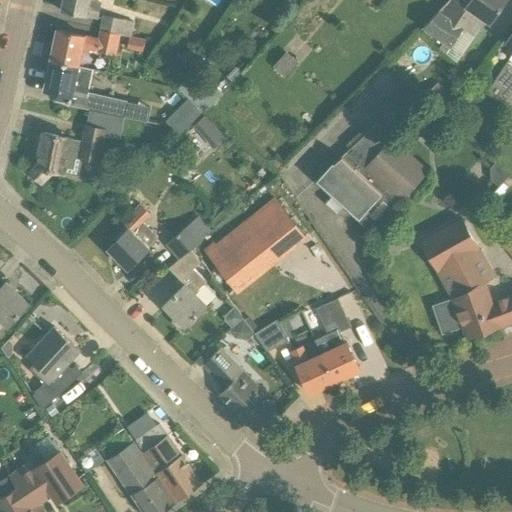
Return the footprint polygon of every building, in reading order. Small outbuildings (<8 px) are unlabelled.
[(91,2),(91,0),(64,0),(62,12),(87,17),(88,16),(98,19),(101,4),(91,2)] [(457,0),(451,0),(439,13),(424,28),(452,47),(464,30),(468,33),(480,16),(492,23),(507,0),(471,0),(467,7),(457,0)] [(102,30),(121,34),(131,36),(134,22),(105,15),(102,30)] [(58,30),(52,60),(80,66),(84,48),(117,55),(121,34),(102,30),(100,39),(58,30)] [(146,40),(131,36),(128,48),(144,51),(146,40)] [(285,77),(298,63),(286,52),(273,66),(285,77)] [(95,70),(80,66),(52,60),(45,91),(72,97),(88,100),(86,111),(125,119),(128,102),(90,94),(95,70)] [(511,94),(511,61),(510,60),(489,90),(504,104),(511,94)] [(233,83),(243,73),(237,67),(227,77),(233,83)] [(190,100),(202,112),(206,108),(207,110),(223,94),(208,80),(195,94),(182,82),(177,88),(190,100)] [(203,112),(202,112),(190,100),(168,122),(180,135),(203,112)] [(430,172),(378,126),(315,182),(359,221),(388,188),(403,201),(430,172)] [(87,127),(84,142),(45,133),(38,167),(32,173),(43,183),(54,171),(63,173),(68,150),(81,153),(81,156),(100,161),(107,131),(87,127)] [(497,163),(492,168),(492,180),(500,187),(511,175),(497,163)] [(310,241),(277,200),(218,247),(215,244),(205,252),(240,297),(310,241)] [(109,250),(129,269),(150,248),(149,247),(159,238),(143,223),(152,214),(142,205),(124,224),(127,227),(115,238),(117,241),(109,250)] [(168,243),(181,258),(190,250),(211,232),(198,217),(168,243)] [(461,218),(423,240),(455,299),(435,306),(444,332),(464,325),(469,337),(511,320),(511,296),(492,304),(484,284),(495,280),(479,250),(461,218)] [(511,255),(511,237),(503,245),(511,255)] [(201,262),(190,250),(181,258),(169,269),(185,285),(165,305),(186,327),(207,306),(195,294),(207,282),(194,269),(201,262)] [(29,304),(6,284),(0,290),(0,334),(1,335),(29,304)] [(316,340),(323,354),(336,382),(361,370),(347,342),(343,335),(354,330),(339,298),(317,308),(329,334),(316,340)] [(226,321),(234,329),(245,318),(236,307),(226,316),(226,321)] [(249,340),(256,333),(246,320),(245,318),(234,329),(230,332),(237,339),(249,340)] [(280,319),(256,333),(269,351),(290,342),(280,319)] [(34,395),(42,409),(68,385),(59,376),(81,351),(55,327),(37,346),(32,346),(32,351),(27,357),(35,364),(30,370),(45,383),(34,395)] [(336,382),(323,354),(310,360),(303,346),(292,351),(299,366),(298,366),(311,394),(336,382)] [(257,431),(276,412),(277,411),(255,389),(259,385),(222,351),(207,367),(228,387),(220,394),(257,431)] [(59,413),(53,405),(46,410),(52,418),(59,413)] [(201,485),(160,424),(136,440),(178,502),(201,485)] [(133,442),(108,459),(145,511),(163,511),(176,503),(133,442)] [(36,469),(32,463),(19,472),(40,503),(53,494),(58,502),(83,485),(61,452),(36,469)] [(31,511),(30,510),(9,478),(0,484),(0,511),(31,511)]
